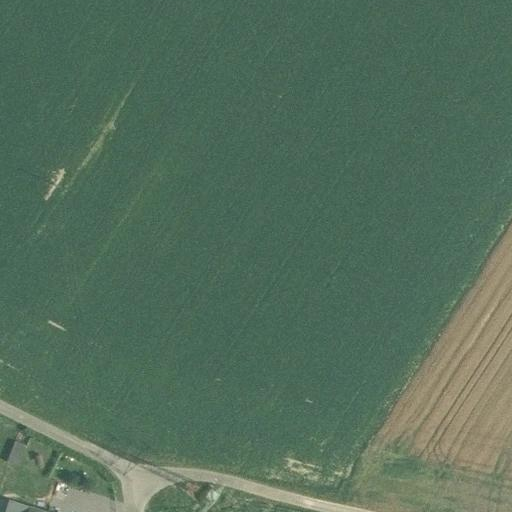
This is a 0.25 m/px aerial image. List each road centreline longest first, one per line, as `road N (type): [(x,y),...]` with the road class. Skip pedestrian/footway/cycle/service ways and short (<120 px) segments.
road 1 (unclassified): [(131,469),(205,473),(352,511)]
road 2 (unclassified): [(0,407),(131,469)]
